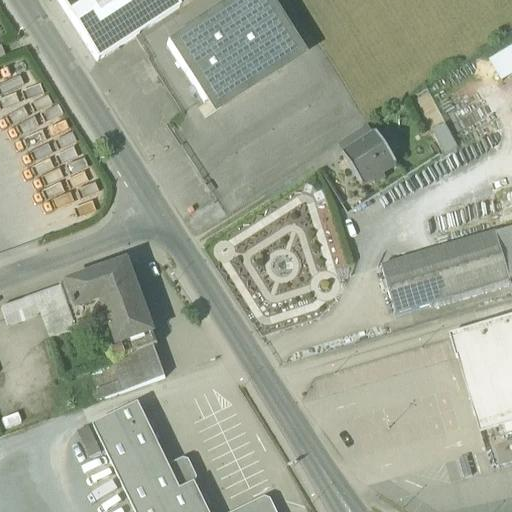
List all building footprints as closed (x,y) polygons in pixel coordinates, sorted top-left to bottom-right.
[(172,0),(55,0),(96,64),(179,10),(172,0)] [(194,0),(172,0),(179,10),(194,0)] [(236,2),(166,47),(203,106),(274,61),(236,2)] [(363,130),(352,137),(358,147),(369,140),(363,130)] [(358,147),(342,157),(363,189),(373,183),(375,185),(376,184),(383,179),(383,180),(385,179),(383,176),(397,167),(377,135),(369,140),(358,147)] [(309,202),(330,273),(344,268),(324,198),(309,202)] [(496,235),(420,257),(419,257),(381,269),(395,317),(434,306),(434,305),(510,282),(496,235)] [(128,266),(79,283),(85,299),(94,295),(97,303),(104,300),(112,320),(144,308),(128,266)] [(144,308),(112,320),(104,300),(97,303),(94,295),(85,299),(79,283),(61,290),(76,333),(101,324),(115,363),(154,349),(158,348),(144,308)] [(61,290),(0,311),(6,329),(41,316),(50,342),(76,333),(61,290)] [(511,320),(450,339),(480,438),(511,428),(511,320)] [(154,349),(115,363),(113,363),(121,383),(125,395),(166,380),(154,349)] [(121,383),(96,392),(101,404),(125,395),(121,383)] [(139,407),(93,429),(133,511),(207,511),(195,486),(181,493),(139,407)]
